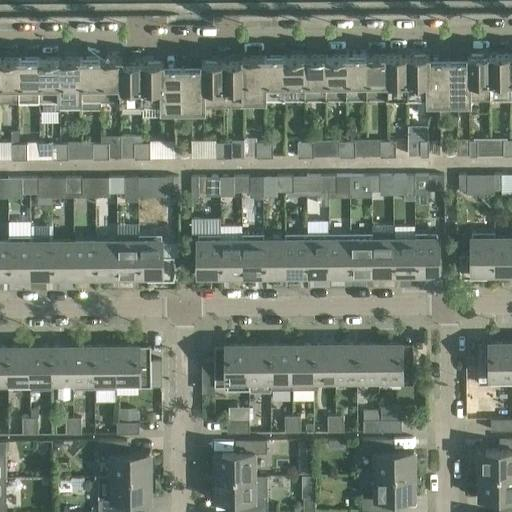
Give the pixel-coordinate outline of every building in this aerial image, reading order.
[(449,100),(469,100),(469,54),(467,54),(467,59),(448,60),(449,100)] [(470,94),(490,94),(489,54),(469,54),(469,100),(470,100),(470,94)] [(490,94),(510,94),(510,54),(489,54),(490,94)] [(326,95),(347,95),(346,55),(326,56),(326,95)] [(347,95),(367,95),(367,55),(346,55),(347,95)] [(367,95),(388,95),(387,55),(367,55),(367,95)] [(388,95),(408,95),(408,55),(387,55),(388,95)] [(427,100),(429,100),(428,55),(408,55),(408,95),(427,95),(427,100)] [(448,60),(429,60),(429,55),(428,55),(429,100),(449,100),(448,60)] [(224,101),(244,101),(244,56),(242,56),(242,61),(223,61),(224,101)] [(246,96),(265,96),(264,56),(244,56),(244,101),(246,101),(246,96)] [(265,96),(285,96),(285,56),(264,56),(265,96)] [(285,96),(305,96),(305,56),(285,56),(285,96)] [(305,96),(326,95),(326,56),(305,56),(305,96)] [(60,98),(80,98),(80,57),(60,58),(60,98)] [(80,98),(101,97),(101,57),(80,57),(80,98)] [(120,102),(121,102),(121,57),(101,57),(101,97),(120,97),(120,102)] [(142,102),(142,62),(122,62),(122,57),(121,57),(121,102),(142,102)] [(0,98),(19,98),(19,58),(0,58),(0,98)] [(19,98),(39,98),(39,58),(19,58),(19,98)] [(39,98),(60,98),(60,58),(39,58),(39,98)] [(183,107),(203,107),(203,61),(202,61),(202,66),(183,67),(183,107)] [(205,101),(224,101),(223,61),(203,61),(203,107),(205,107),(205,101)] [(161,107),(163,107),(162,62),(142,62),(142,102),(161,102),(161,107)] [(183,67),(164,67),(164,62),(162,62),(163,107),(183,107),(183,67)] [(478,155),(478,153),(478,139),(469,139),(470,155),(478,155)] [(503,155),(511,155),(511,139),(503,139),(503,155)] [(314,156),(314,155),(314,140),(306,141),(306,157),(314,156)] [(339,156),(347,156),(347,140),(339,140),(339,156)] [(355,156),(355,154),(355,140),(347,140),(347,156),(355,156)] [(380,156),(388,156),(388,140),(380,140),(380,156)] [(396,156),(396,154),(396,140),(388,140),(388,156),(396,156)] [(429,156),(429,154),(429,140),(421,140),(421,156),(429,156)] [(216,157),(224,157),(224,141),(216,141),(216,157)] [(232,157),(232,155),(232,141),(224,141),(224,157),(232,157)] [(257,157),(265,157),(265,141),(257,141),(257,157)] [(273,157),(273,155),(273,141),(265,141),(265,157),(273,157)] [(298,157),(306,157),(306,141),(298,141),(298,157)] [(69,158),(69,156),(68,142),(60,143),(61,158),(69,158)] [(93,158),(101,158),(101,142),(93,142),(93,158)] [(109,158),(109,156),(109,142),(101,142),(101,158),(109,158)] [(134,158),(142,158),(142,142),(134,142),(134,158)] [(150,158),(150,156),(150,142),(142,142),(142,158),(150,158)] [(20,159),(20,143),(12,143),(12,159),(20,159)] [(28,159),(28,157),(28,143),(20,143),(20,159),(28,159)] [(53,159),(61,158),(60,143),(52,143),(53,159)] [(459,173),(459,190),(467,189),(467,173),(459,173)] [(502,173),(494,173),(494,189),(502,189),(502,173)] [(329,190),(329,174),(321,174),(321,190),(329,190)] [(337,190),(337,174),(329,174),(329,190),(337,190)] [(364,190),(372,190),(372,174),(364,174),(364,190)] [(372,174),(372,190),(380,190),(380,174),(372,174)] [(415,174),(407,174),(407,190),(415,190),(415,174)] [(437,174),(429,174),(429,190),(437,190),(437,174)] [(192,192),(207,191),(207,175),(192,176),(192,192)] [(242,191),(242,175),(234,175),(234,191),(242,191)] [(250,191),(250,175),(242,175),(242,191),(250,191)] [(285,191),(285,175),(277,175),(277,191),(285,191)] [(293,191),(293,175),(285,175),(285,191),(293,191)] [(66,192),(74,192),(74,176),(66,176),(66,192)] [(74,176),(74,192),(82,192),(82,176),(74,176)] [(117,192),(117,176),(109,176),(109,192),(117,192)] [(125,192),(125,176),(117,176),(117,192),(125,192)] [(166,192),(179,192),(178,176),(166,176),(166,192)] [(22,193),(30,193),(30,177),(22,177),(22,193)] [(30,177),(30,193),(38,193),(38,177),(30,177)] [(495,236),(495,230),(472,230),(472,253),(460,253),(460,278),(487,277),(487,271),(495,271),(495,236)] [(329,272),(351,272),(351,231),(329,232),(329,272)] [(373,272),(373,237),(373,231),(351,231),(351,272),(373,272)] [(416,237),(416,272),(438,272),(438,231),(415,231),(415,237),(416,237)] [(221,273),(221,238),(221,232),(198,233),(198,273),(221,273)] [(264,273),(264,238),(264,232),(242,232),(242,238),(243,273),(264,273)] [(286,273),(308,273),(307,232),(285,232),(285,238),(286,238),(286,273)] [(308,273),(329,272),(329,232),(307,232),(308,273)] [(139,233),(139,239),(139,274),(147,274),(147,280),(175,280),(174,255),(162,255),(162,233),(139,233)] [(31,275),(31,240),(31,234),(9,234),(9,240),(9,275),(31,275)] [(495,271),(511,271),(511,236),(495,236),(495,271)] [(373,272),(394,272),(394,237),(373,237),(373,272)] [(394,272),(416,272),(416,237),(415,237),(394,237),(394,272)] [(221,273),(243,273),(242,238),(221,238),(221,273)] [(264,273),(286,273),(286,238),(285,238),(264,238),(264,273)] [(31,275),(53,275),(53,239),(31,240),(31,275)] [(53,275),(74,274),(74,239),(53,239),(53,275)] [(74,274),(96,274),(96,239),(74,239),(74,274)] [(96,274),(118,274),(117,239),(96,239),(96,274)] [(118,274),(139,274),(139,239),(117,239),(118,274)] [(0,274),(9,275),(9,240),(0,240),(0,274)] [(478,383),(511,382),(511,341),(490,342),(490,357),(478,357),(478,383)] [(271,378),(293,378),(292,343),(271,344),(271,378)] [(314,343),(292,343),(293,378),(293,389),(314,389),(314,343)] [(314,378),(336,378),(335,343),(314,343),(314,378)] [(336,378),(357,378),(357,343),(335,343),(336,378)] [(357,378),(379,378),(379,343),(357,343),(357,378)] [(401,378),(401,384),(413,383),(413,357),(402,357),(401,343),(379,343),(379,378),(401,378)] [(249,344),(226,344),(227,358),(202,359),(202,392),(215,392),(215,385),(228,385),(228,389),(249,388),(249,344)] [(249,379),(271,378),(271,344),(249,344),(249,379)] [(0,380),(8,381),(8,346),(0,345),(0,380)] [(30,380),(31,380),(52,380),(51,345),(30,346),(30,380)] [(52,380),(73,380),(73,345),(51,345),(52,380)] [(73,380),(95,380),(95,345),(73,345),(73,380)] [(95,380),(117,380),(116,345),(95,345),(95,380)] [(139,345),(116,345),(117,380),(138,379),(139,385),(162,385),(162,359),(139,359),(139,345)] [(31,386),(31,380),(30,380),(30,346),(8,346),(8,381),(8,387),(31,386)] [(328,431),(336,430),(336,414),(328,414),(328,431)] [(336,430),(344,430),(344,414),(336,414),(336,430)] [(285,431),(293,431),(293,415),(285,415),(285,431)] [(293,431),(301,431),(301,415),(293,415),(293,431)] [(66,433),(74,433),(73,416),(65,416),(66,433)] [(74,433),(82,433),(82,416),(73,416),(74,433)] [(23,433),(31,433),(31,417),(23,417),(23,433)] [(31,433),(39,433),(39,417),(31,417),(31,433)] [(491,429),(511,429),(511,417),(491,418),(491,429)] [(364,430),(402,430),(402,418),(364,418),(364,430)] [(227,431),(250,431),(249,419),(227,420),(227,431)] [(117,432),(139,432),(139,420),(117,421),(117,432)] [(314,423),(306,423),(306,431),(314,431),(314,423)] [(479,473),(511,472),(511,436),(506,437),(506,449),(480,449),(480,448),(479,448),(479,473)] [(375,474),(415,473),(415,448),(413,448),(413,449),(387,450),(387,437),(362,438),(362,451),(375,451),(375,474)] [(215,475),(255,475),(255,452),(267,452),(267,438),(242,438),(243,451),(216,451),(216,450),(215,449),(215,475)] [(111,476),(151,475),(151,450),(150,450),(150,451),(123,451),(123,439),(98,440),(98,453),(111,453),(111,476)] [(507,509),(511,508),(511,472),(479,473),(479,498),(480,498),(480,497),(507,497),(507,509)] [(363,510),(387,510),(387,498),(414,497),(414,499),(415,499),(415,473),(375,474),(375,496),(363,496),(363,510)] [(255,475),(215,475),(215,500),(216,500),(216,499),(243,499),(243,511),(268,510),(268,474),(255,475)] [(99,511),(123,511),(123,500),(150,499),(150,501),(151,501),(151,475),(111,476),(111,498),(99,498),(99,511)]
